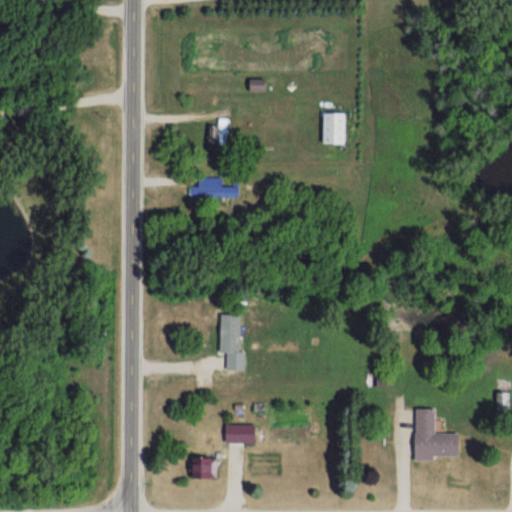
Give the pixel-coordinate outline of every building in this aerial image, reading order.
[(330,143),(351,143),(351,112),(330,112),(330,143)] [(230,118),(220,118),(220,144),(230,144),(230,118)] [(194,186),(193,196),(245,197),(245,186),(227,186),(227,177),(204,176),(203,186),(194,186)] [(248,370),(248,314),(223,314),(223,353),(230,353),(230,370),(248,370)] [(495,411),(504,410),(503,395),(495,395),(495,411)] [(410,409),(409,458),(454,458),(454,433),(432,433),(433,409),(410,409)] [(262,442),(262,424),(229,424),(229,442),(262,442)] [(216,478),(216,458),(196,458),(196,478),(216,478)]
